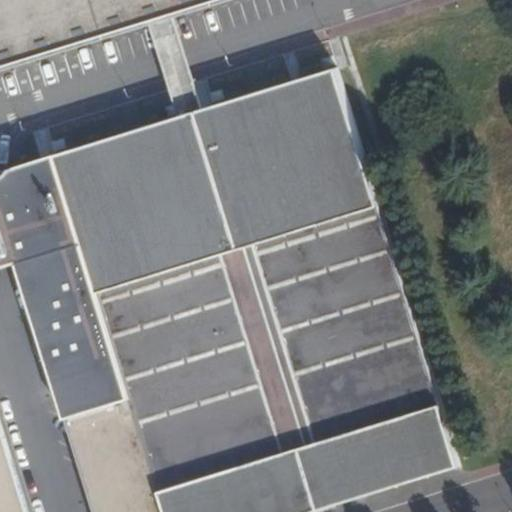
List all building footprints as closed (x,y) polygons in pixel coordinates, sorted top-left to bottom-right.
[(0,0),(0,76),(165,25),(186,19),(247,0),(0,0)] [(172,48),(195,121),(215,115),(193,42),(186,19),(165,25),(172,48)] [(195,121),(0,180),(0,186),(25,269),(58,376),(113,359),(159,511),(275,511),(305,503),(308,511),(343,511),(343,508),(338,492),(351,488),(463,453),(387,206),(400,202),(392,176),(381,179),(348,74),(215,115),(195,121)] [(0,276),(25,269),(0,186),(0,276)] [(58,376),(99,511),(159,511),(113,359),(58,376)] [(0,511),(27,511),(0,423),(0,511)] [(468,470),(463,453),(351,488),(356,504),(468,470)] [(343,508),(356,504),(351,488),(338,492),(343,508)] [(308,511),(305,503),(275,511),(308,511)]
